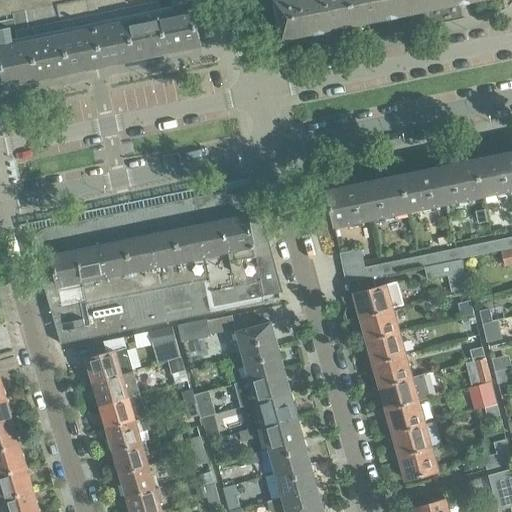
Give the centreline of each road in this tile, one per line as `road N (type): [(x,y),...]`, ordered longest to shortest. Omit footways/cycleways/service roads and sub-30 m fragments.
road 1 (residential): [(372,511),(275,146)]
road 2 (residential): [(92,511),(2,203)]
road 3 (unclassified): [(2,203),(275,146)]
road 4 (unclassified): [(262,93),(0,146)]
road 5 (unclassified): [(511,41),(262,93)]
road 6 (unclassified): [(275,146),(511,97)]
